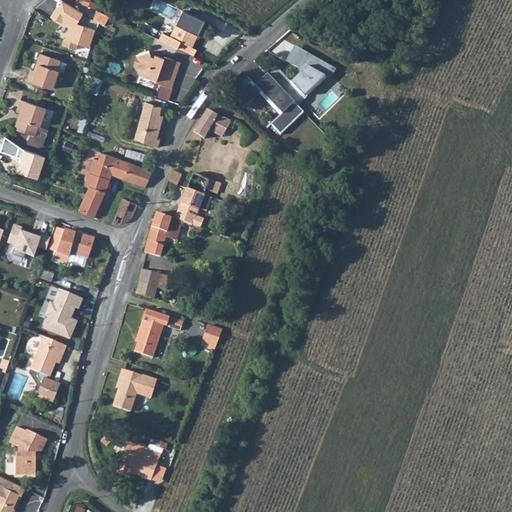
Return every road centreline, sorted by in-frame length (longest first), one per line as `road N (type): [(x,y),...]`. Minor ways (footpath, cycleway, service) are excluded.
road 1 (residential): [(132,241),(206,88),(308,0)]
road 2 (residential): [(66,470),(132,241)]
road 3 (residential): [(0,192),(132,241)]
